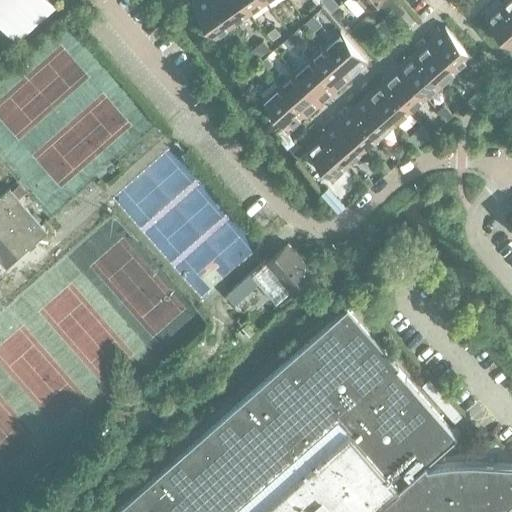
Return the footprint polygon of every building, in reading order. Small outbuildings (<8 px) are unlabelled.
[(55,5),(50,0),(0,0),(0,18),(17,38),(55,5)] [(233,24),(216,0),(195,0),(192,3),(215,37),(233,24)] [(241,0),(216,0),(233,24),(250,12),(241,0)] [(266,0),(241,0),(250,12),(266,1),(266,0)] [(359,0),(367,8),(375,0),(359,0)] [(511,0),(503,0),(501,2),(511,14),(511,0)] [(511,46),(511,14),(501,2),(485,16),(511,47),(511,46)] [(433,35),(429,38),(457,69),(473,55),(445,24),(440,29),(437,26),(430,32),(433,35)] [(297,28),(290,34),(297,41),(304,35),(297,28)] [(341,29),(325,43),(352,74),(368,60),(341,29)] [(297,41),(290,34),(283,40),(290,47),(297,41)] [(429,38),(414,52),(441,83),(457,69),(429,38)] [(325,43),(310,57),(337,88),(352,74),(325,43)] [(244,55),(250,63),(256,58),(251,51),(244,55)] [(414,52),(399,65),(426,96),(441,83),(414,52)] [(265,55),(258,61),(264,68),(265,68),(272,63),(265,55)] [(310,57),(294,70),(321,101),(337,88),(310,57)] [(264,68),(258,61),(250,68),(256,75),(264,68)] [(399,65),(383,79),(410,110),(426,96),(399,65)] [(294,70),(279,84),(306,115),(321,101),(294,70)] [(237,79),(243,87),(249,82),(244,74),(237,79)] [(476,90),(480,82),(471,77),(466,80),(476,90)] [(383,79),(368,92),(395,123),(410,110),(383,79)] [(306,115),(279,84),(263,98),(290,129),(306,115)] [(368,92),(353,106),(380,137),(395,123),(368,92)] [(437,109),(447,119),(454,113),(444,103),(437,109)] [(341,116),(337,119),(365,150),(380,137),(353,106),(348,109),(345,106),(338,112),(341,116)] [(337,119),(322,133),(349,164),(365,150),(337,119)] [(296,140),(287,130),(280,136),(289,146),(290,145),(293,143),(296,140)] [(422,139),(415,131),(407,137),(415,145),(422,139)] [(349,164),(322,133),(306,147),(333,178),(349,164)] [(293,143),(290,145),(298,155),(305,149),(297,139),(296,140),(293,143)] [(396,146),(392,150),(400,159),(409,151),(405,147),(396,146)] [(385,173),(391,167),(384,159),(378,165),(385,173)] [(48,230),(19,196),(10,186),(0,195),(0,254),(8,264),(48,230)] [(346,206),(328,186),(321,192),(339,212),(346,206)] [(267,261),(291,288),(312,269),(288,242),(267,261)] [(259,261),(207,307),(207,308),(207,309),(221,324),(230,315),(217,300),(260,263),(259,261)] [(458,308),(441,289),(429,300),(446,319),(458,308)] [(445,511),(486,509),(500,510),(511,499),(511,462),(483,460),(456,461),(429,465),(427,462),(458,435),(347,307),(157,473),(112,511),(445,511)] [(232,330),(239,338),(252,327),(245,319),(232,330)]
